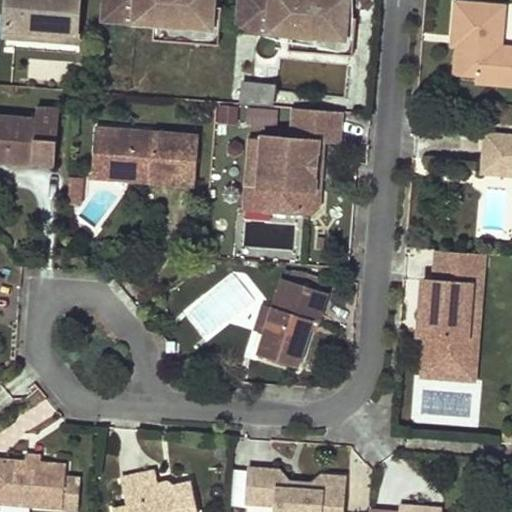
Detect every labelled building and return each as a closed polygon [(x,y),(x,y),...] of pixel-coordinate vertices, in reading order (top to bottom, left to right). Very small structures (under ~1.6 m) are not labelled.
[(32,31),(32,40),(77,44),(81,0),(11,0),(8,28),(32,31)] [(107,0),(106,21),(159,26),(215,32),(217,8),(218,0),(107,0)] [(241,0),(239,35),(292,39),(349,44),(352,21),(353,0),(241,0)] [(511,49),(504,49),(507,10),(458,5),(455,39),(474,41),(471,77),(480,78),(500,80),(499,87),(511,88),(511,49)] [(215,32),(159,26),(158,42),(221,48),(225,9),(217,8),(215,32)] [(349,44),(292,39),(290,55),(355,61),(358,21),(352,21),(349,44)] [(8,28),(7,37),(32,40),(32,31),(8,28)] [(474,41),(455,39),(454,49),(466,50),(464,77),(471,77),(474,41)] [(500,80),(480,78),(479,85),(499,87),(500,80)] [(246,107),(258,108),(260,89),(247,88),(246,107)] [(258,108),(272,109),(273,91),(260,89),(258,108)] [(220,121),(239,120),(239,105),(219,106),(220,121)] [(0,162),(55,167),(60,112),(37,110),(36,121),(0,117),(0,162)] [(343,115),(297,111),(294,143),(264,141),(264,144),(260,192),(272,193),(270,214),(312,217),(320,212),(321,201),(316,194),(317,178),(308,178),(309,163),(318,164),(320,145),(325,146),(340,147),(343,115)] [(153,169),(143,168),(143,173),(107,170),(111,130),(100,129),(96,180),(151,185),(153,169)] [(202,139),(111,130),(107,170),(143,173),(143,168),(153,169),(151,185),(197,190),(202,139)] [(511,137),(485,136),(482,168),(511,170),(511,137)] [(260,192),(264,144),(252,143),(246,212),(270,214),(272,193),(260,192)] [(321,201),(325,146),(320,145),(318,164),(309,163),(308,178),(317,178),(316,194),(321,201)] [(511,170),(482,168),(481,176),(511,178),(511,170)] [(84,179),(71,178),(69,205),(81,206),(84,179)] [(206,246),(206,256),(213,257),(214,247),(206,246)] [(485,289),(487,256),(441,254),(439,285),(428,285),(426,326),(432,326),(431,339),(429,365),(470,367),(475,289),(485,289)] [(329,297),(285,281),(275,312),(266,337),(260,356),(300,370),(313,334),(316,323),(320,325),(329,297)] [(480,368),(485,289),(475,289),(470,367),(480,368)] [(266,337),(275,312),(264,309),(256,333),(266,337)] [(470,367),(429,365),(428,380),(479,383),(480,368),(470,367)] [(69,466),(41,464),(26,463),(0,460),(0,506),(66,511),(68,482),(69,466)] [(342,511),(345,480),(321,479),(314,486),(308,492),(291,491),(291,485),(281,474),(251,472),(248,506),(276,508),(275,511),(342,511)] [(200,511),(195,484),(177,487),(172,488),(174,498),(164,500),(160,484),(158,474),(138,478),(144,505),(129,508),(115,510),(114,511),(200,511)] [(144,505),(138,478),(123,481),(129,508),(144,505)] [(67,511),(79,511),(82,483),(68,482),(66,511),(67,511)] [(177,487),(174,484),(171,484),(170,482),(160,484),(164,500),(174,498),(172,488),(177,487)]
